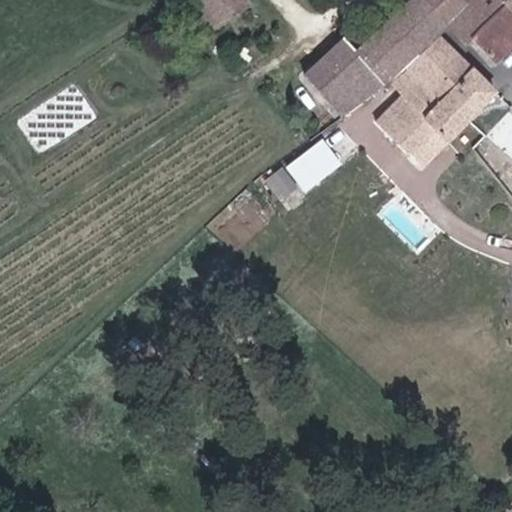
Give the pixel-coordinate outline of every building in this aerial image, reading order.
[(232,0),(191,0),(208,28),(239,9),(232,0)] [(391,81),(438,33),(444,25),(470,2),(467,0),(409,0),(396,12),(353,47),(343,35),(301,70),(338,118),(354,106),(391,81)] [(467,0),(470,2),(444,25),(460,42),(469,34),(507,0),(506,0),(467,0)] [(511,6),(507,0),(469,34),(491,59),(511,40),(511,6)] [(446,139),(495,89),(470,64),(438,33),(391,81),(403,93),(374,121),(409,156),(436,129),(446,139)] [(339,120),(286,165),(308,192),(362,147),(339,120)] [(284,164),(266,177),(281,199),(299,185),(284,164)]
